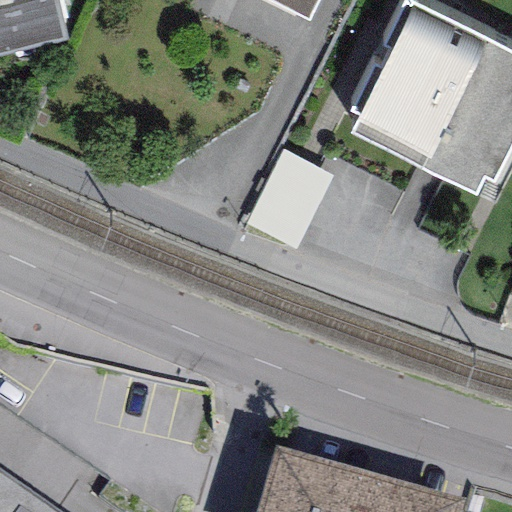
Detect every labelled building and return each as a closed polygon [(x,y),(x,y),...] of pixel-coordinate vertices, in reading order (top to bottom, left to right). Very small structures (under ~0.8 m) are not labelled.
[(70,0),(0,0),(0,44),(76,29),(70,0)] [(313,0),(274,0),(306,16),(313,0)] [(419,146),(483,19),(443,0),(403,0),(356,94),(359,95),(351,112),(419,146)] [(511,125),(511,33),(483,19),(419,146),(474,174),(483,156),(494,161),(511,125)] [(331,167),(282,145),(248,221),(296,243),(331,167)] [(408,511),(298,483),(288,511),(408,511)] [(40,511),(0,484),(0,511),(40,511)]
